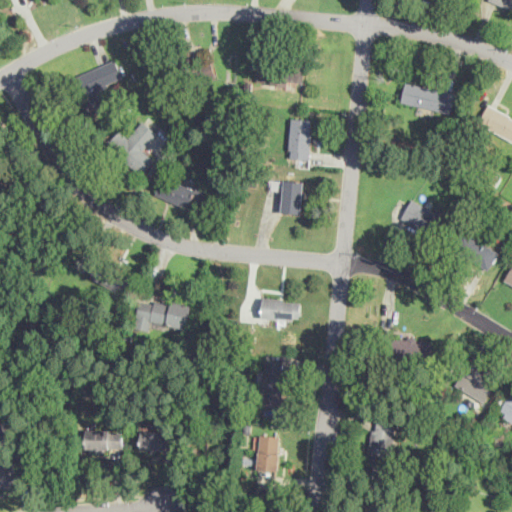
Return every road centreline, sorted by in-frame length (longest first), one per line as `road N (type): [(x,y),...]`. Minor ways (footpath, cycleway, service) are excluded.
road 1 (residential): [(511,338),(390,270),(192,247),(131,223),(65,165),(8,71)]
road 2 (residential): [(0,75),(89,31),(217,10),(430,32),(511,61)]
road 3 (residential): [(318,511),(369,0)]
